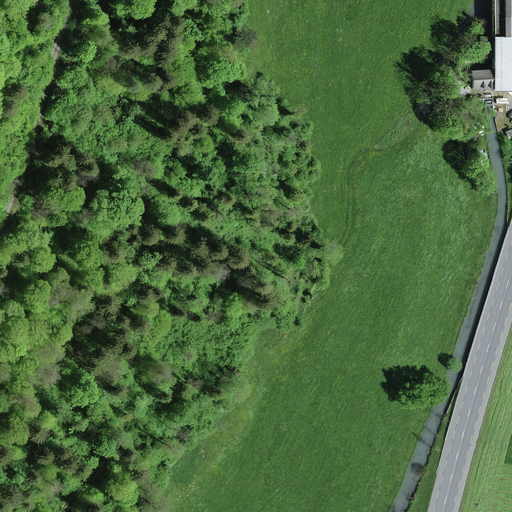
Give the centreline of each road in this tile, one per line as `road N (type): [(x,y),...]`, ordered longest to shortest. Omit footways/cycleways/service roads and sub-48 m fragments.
road 1 (primary): [(443,511),(511,272)]
road 2 (track): [(69,0),(0,230)]
